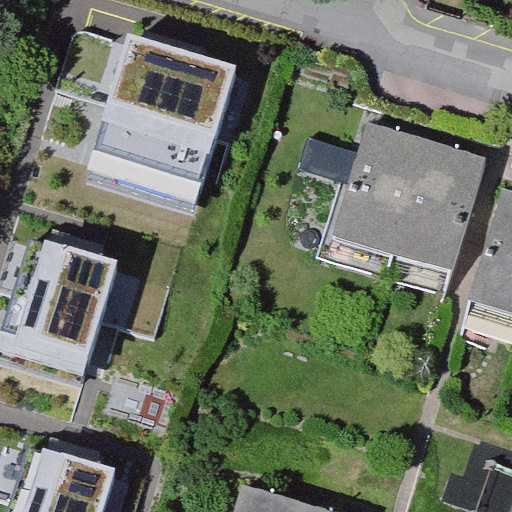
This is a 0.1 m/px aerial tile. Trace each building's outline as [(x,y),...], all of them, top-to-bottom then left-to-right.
[(235,70),(129,39),(95,157),(200,188),(235,70)] [(487,163),(367,128),(334,242),(454,277),(487,163)] [(511,194),(504,192),(468,308),(511,321),(511,194)] [(116,270),(29,245),(0,344),(0,349),(86,374),(116,270)] [(109,511),(119,478),(32,453),(14,511),(109,511)] [(319,511),(243,490),(236,511),(319,511)]
